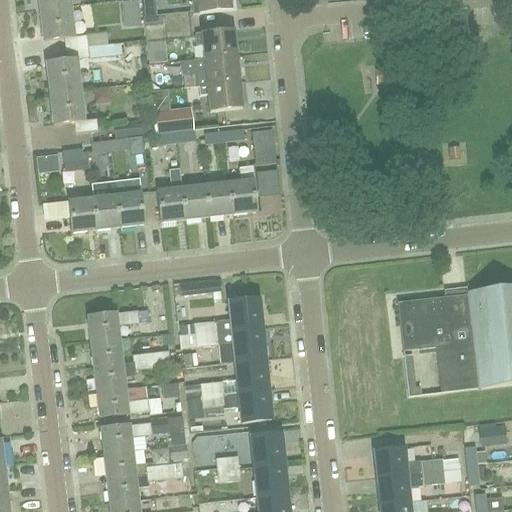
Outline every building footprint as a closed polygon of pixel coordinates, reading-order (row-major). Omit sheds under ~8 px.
[(38,0),(40,11),(70,8),(68,0),(38,0)] [(229,0),(197,0),(198,1),(191,2),(192,16),(231,12),(229,0)] [(70,8),(40,11),(44,41),(65,39),(66,50),(88,48),(86,35),(73,37),(70,8)] [(189,13),(164,16),(142,18),(144,31),(190,26),(189,13)] [(190,26),(144,31),(145,43),(167,40),(191,38),(190,26)] [(108,43),(108,31),(88,32),(88,44),(108,43)] [(200,62),(236,58),(233,32),(195,36),(196,48),(198,48),(200,62)] [(88,48),(66,50),(68,62),(46,64),(50,94),(80,91),(76,61),(89,59),(114,57),(122,57),(120,46),(113,47),(88,49),(88,48)] [(193,63),(194,76),(183,77),(185,89),(198,88),(238,84),(236,58),(200,62),(193,63)] [(114,100),(110,84),(95,88),(99,104),(114,100)] [(210,114),(216,113),(241,111),(238,84),(198,88),(199,98),(208,97),(210,114)] [(80,91),(50,94),(54,125),(75,122),(76,134),(98,131),(96,119),(83,121),(80,91)] [(191,116),(191,111),(155,116),(158,137),(175,134),(193,132),(193,128),(192,128),(191,116)] [(116,142),(129,140),(151,137),(150,122),(114,126),(116,142)] [(224,145),(244,142),(243,131),(223,134),(224,145)] [(175,134),(176,146),(195,143),(193,132),(175,134)] [(272,132),(253,134),(256,166),(276,164),(272,132)] [(157,148),(176,146),(175,134),(158,137),(156,137),(157,148)] [(224,145),(223,134),(204,136),(205,147),(224,145)] [(110,143),(111,154),(131,151),(129,140),(116,142),(110,143)] [(92,156),(99,155),(101,166),(113,165),(111,154),(110,143),(91,145),(92,156)] [(454,147),(455,164),(471,163),(470,146),(454,147)] [(63,165),(65,176),(89,173),(86,153),(82,154),(82,151),(62,153),(63,165)] [(240,183),(228,185),(232,217),(256,215),(253,182),(252,168),(239,170),(240,183)] [(179,170),(170,171),(169,171),(171,191),(157,192),(160,225),(185,222),(181,190),(179,170)] [(208,220),(232,217),(228,185),(205,187),(208,220)] [(205,187),(181,190),(185,222),(208,220),(205,187)] [(120,230),(144,227),(141,194),(116,197),(120,230)] [(120,230),(116,197),(92,199),(96,232),(120,230)] [(96,232),(92,199),(68,202),(71,235),(96,232)] [(181,297),(217,293),(216,283),(180,287),(181,297)] [(402,352),(435,349),(440,394),(477,390),(477,391),(511,387),(511,288),(467,293),(467,289),(444,292),(445,299),(397,304),(402,352)] [(230,322),(193,326),(177,327),(179,339),(261,330),(258,300),(228,303),(230,322)] [(91,343),(119,340),(117,328),(138,325),(137,313),(88,318),(91,343)] [(180,352),(196,350),(233,346),(235,363),(264,360),(261,330),(179,339),(180,352)] [(119,340),(91,343),(93,368),(121,365),(119,340)] [(133,363),(169,359),(168,353),(132,357),(133,363)] [(198,368),(197,356),(183,358),(185,369),(198,368)] [(124,389),(123,378),(135,377),(135,373),(170,368),(169,359),(133,363),(133,364),(121,365),(93,368),(96,392),(124,389)] [(186,399),(188,399),(201,398),(201,397),(268,390),(264,360),(235,363),(237,383),(200,386),(200,387),(184,388),(186,399)] [(124,389),(96,392),(99,417),(148,412),(149,416),(162,415),(160,400),(126,404),(124,389)] [(271,421),(268,390),(201,397),(201,398),(201,399),(202,409),(223,407),(223,411),(239,409),(241,424),(271,421)] [(202,409),(201,399),(186,401),(188,412),(189,422),(203,421),(203,419),(202,409)] [(153,421),(150,422),(152,437),(168,435),(168,432),(183,430),(182,418),(153,421)] [(100,430),(103,456),(131,452),(129,438),(151,436),(150,425),(100,430)] [(479,431),(481,448),(506,445),(504,428),(479,431)] [(254,468),(283,465),(279,434),(251,437),(254,468)] [(224,437),(200,439),(190,440),(191,448),(194,464),(195,474),(217,472),(239,470),(237,459),(216,461),(211,462),(209,447),(225,445),(224,437)] [(174,461),(186,460),(185,447),(173,448),(174,461)] [(464,450),(466,468),(477,466),(476,456),(475,448),(464,450)] [(443,473),(459,471),(457,451),(441,453),(442,461),(421,464),(421,463),(404,465),(402,450),(373,453),(376,480),(443,473)] [(133,468),(131,452),(103,456),(106,480),(182,471),(182,472),(189,471),(188,464),(145,470),(144,466),(133,468)] [(511,462),(489,463),(489,479),(511,478),(511,462)] [(283,465),(254,468),(257,498),(286,495),(283,465)] [(480,487),(477,466),(466,468),(468,489),(480,487)] [(239,470),(217,472),(218,485),(240,483),(239,470)] [(183,480),(182,472),(182,471),(106,480),(109,505),(137,502),(135,485),(147,483),(147,485),(183,480)] [(408,504),(407,490),(423,488),(445,485),(443,473),(376,480),(379,507),(408,504)] [(287,511),(286,495),(257,498),(258,511),(287,511)] [(475,511),(503,511),(502,499),(486,501),(485,496),(482,496),(474,497),(475,502),(475,511)] [(109,505),(109,511),(137,511),(137,502),(109,505)]
